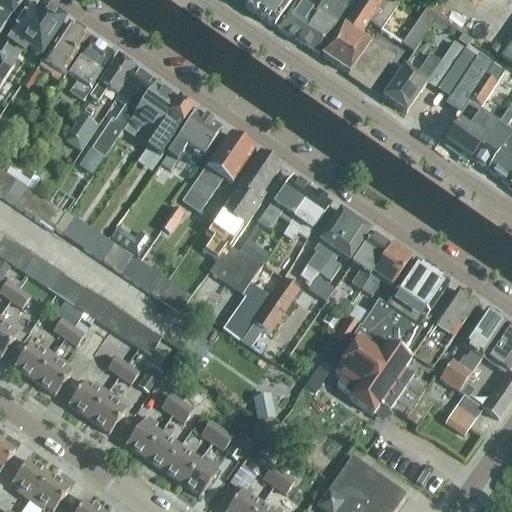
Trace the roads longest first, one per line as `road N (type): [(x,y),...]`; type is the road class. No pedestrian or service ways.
road 1 (residential): [(63,0),(511,310)]
road 2 (residential): [(511,212),(207,0)]
road 3 (residential): [(156,511),(0,409)]
